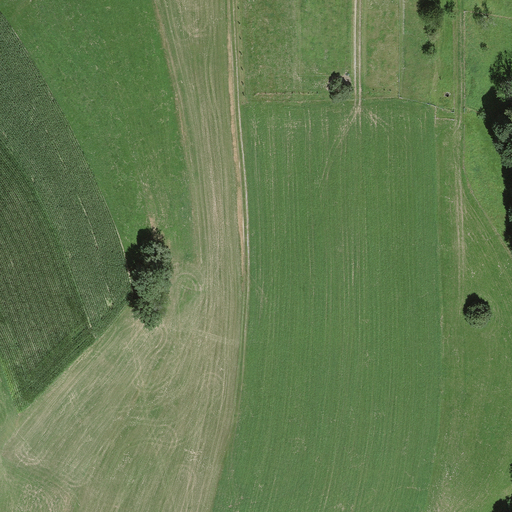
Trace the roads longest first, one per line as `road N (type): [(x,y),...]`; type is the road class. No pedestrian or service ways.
road 1 (track): [(230,0),(246,245),(241,329)]
road 2 (track): [(459,135),(459,0)]
